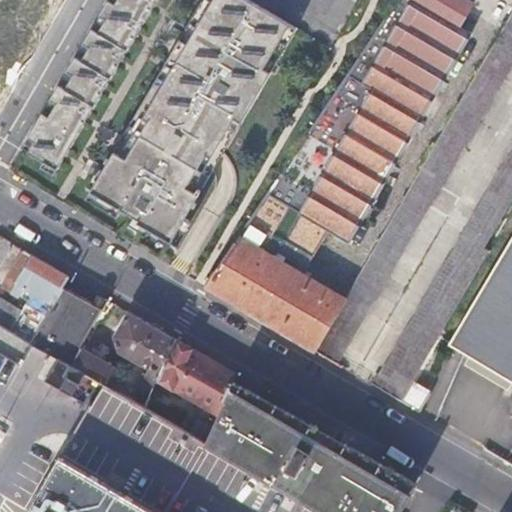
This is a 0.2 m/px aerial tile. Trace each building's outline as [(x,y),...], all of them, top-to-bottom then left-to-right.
[(42,167),(54,174),(157,0),(117,0),(113,9),(106,5),(97,20),(104,24),(96,37),(90,33),(81,48),(87,52),(79,65),(73,62),(64,77),(70,80),(63,93),(57,89),(47,105),(54,109),(46,122),(40,118),(25,143),(31,147),(25,157),(42,167)] [(135,225),(169,245),(200,193),(197,191),(195,195),(186,190),(197,171),(202,174),(233,121),(240,125),(270,75),(263,71),(279,44),(286,48),(296,30),(244,0),(204,0),(211,4),(186,46),(179,42),(165,67),(172,71),(120,158),(113,154),(99,178),(89,195),(120,213),(137,223),(135,225)] [(211,4),(204,0),(179,42),(186,46),(211,4)] [(511,0),(398,0),(207,285),(315,350),(346,298),(275,257),(284,240),(312,257),(328,232),(349,243),(473,35),(459,27),(473,7),(462,0),(511,0)] [(511,15),(346,298),(315,350),(337,363),(511,63),(511,15)] [(263,71),(270,75),(286,48),(279,44),(263,71)] [(165,67),(113,154),(120,158),(172,71),(165,67)] [(197,191),(200,193),(216,166),(240,125),(233,121),(202,174),(197,171),(186,190),(195,195),(197,191)] [(511,201),(511,148),(374,384),(400,398),(411,380),(490,249),(486,247),(511,201)] [(51,180),(54,174),(42,167),(38,173),(51,180)] [(84,192),(89,195),(99,178),(94,175),(84,192)] [(116,220),(120,213),(89,195),(85,201),(116,220)] [(511,236),(449,341),(511,378),(511,236)] [(10,242),(5,240),(0,249),(4,251),(10,242)] [(0,321),(32,340),(62,287),(69,277),(24,251),(5,286),(31,301),(29,305),(28,304),(25,310),(0,295),(0,321)] [(0,511),(399,511),(417,483),(232,381),(214,422),(205,441),(146,407),(139,403),(120,391),(72,364),(86,341),(103,310),(62,287),(32,340),(0,321),(0,511)] [(159,379),(176,339),(130,312),(116,336),(121,351),(150,368),(144,383),(147,385),(139,403),(146,407),(151,396),(154,390),(159,379)] [(214,422),(232,381),(236,374),(176,339),(159,379),(211,410),(209,415),(210,420),(214,422)] [(102,350),(86,341),(72,364),(120,391),(126,381),(113,373),(115,369),(97,359),(102,350)] [(411,380),(400,398),(418,410),(429,392),(411,380)] [(159,394),(154,390),(151,396),(157,399),(159,394)]
